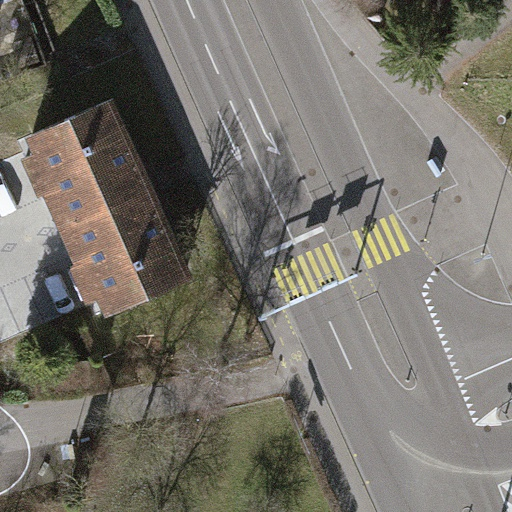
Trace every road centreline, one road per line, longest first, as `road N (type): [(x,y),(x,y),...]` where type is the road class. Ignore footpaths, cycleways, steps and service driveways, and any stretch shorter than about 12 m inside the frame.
road 1 (primary): [(189,0),(360,387)]
road 2 (primary): [(393,265),(277,0)]
road 3 (residential): [(0,430),(278,377)]
road 4 (primary): [(452,412),(393,265)]
road 5 (motorway): [(511,339),(435,304),(393,265)]
road 6 (primary): [(360,387),(416,511)]
